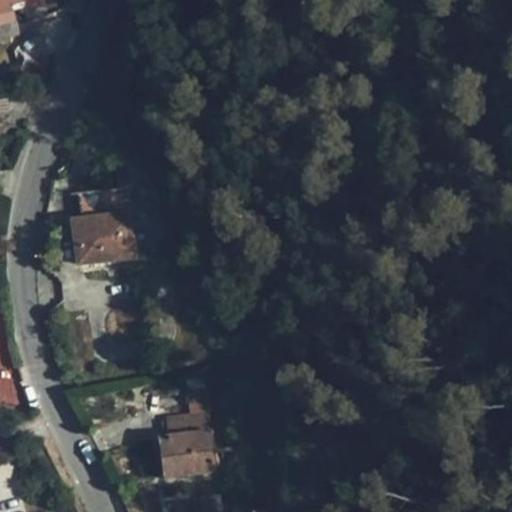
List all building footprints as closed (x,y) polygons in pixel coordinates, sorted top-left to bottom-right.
[(0,0),(0,12),(11,10),(10,5),(24,1),(24,0),(0,0)] [(11,10),(0,12),(0,24),(14,21),(11,10)] [(0,115),(10,114),(8,100),(0,101),(0,115)] [(131,190),(81,196),(83,218),(72,219),(78,266),(138,258),(131,190)] [(130,279),(133,297),(146,294),(143,276),(130,279)] [(205,388),(204,378),(188,381),(192,415),(166,418),(167,421),(159,422),(166,478),(216,471),(207,409),(209,409),(206,388),(205,388)] [(18,381),(0,386),(0,414),(0,416),(26,405),(18,381)] [(222,511),(220,493),(200,496),(202,511),(222,511)]
